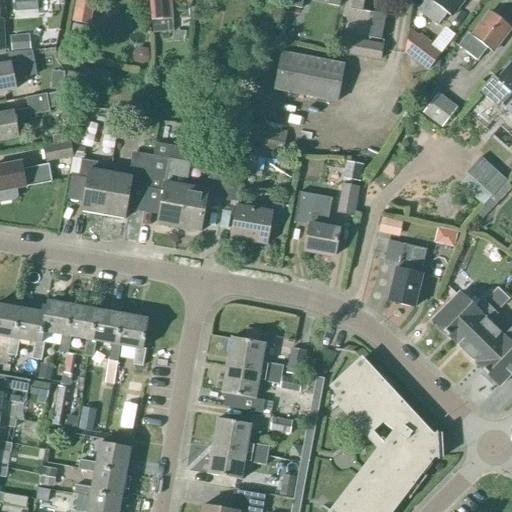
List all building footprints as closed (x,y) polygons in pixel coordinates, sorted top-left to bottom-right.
[(13,0),(15,13),(38,11),(36,0),(13,0)] [(90,26),(94,0),(75,0),(72,22),(90,26)] [(150,0),(152,34),(173,33),(170,0),(150,0)] [(301,10),(303,0),(290,0),(289,7),(301,10)] [(339,0),(338,8),(339,8),(340,0),(352,0),(351,10),(362,12),(364,0),(339,0)] [(427,0),(418,12),(437,26),(447,14),(452,18),(465,0),(427,0)] [(492,53),(511,28),(490,13),(472,37),(468,34),(458,47),(477,62),(487,49),(492,53)] [(381,41),(386,16),(373,14),(368,39),(381,41)] [(86,46),(89,29),(73,26),(70,43),(86,46)] [(405,54),(427,72),(441,55),(430,46),(431,44),(420,35),(419,38),(408,30),(405,54)] [(380,62),(383,46),(352,39),(348,56),(380,62)] [(8,54),(7,50),(0,51),(0,93),(15,91),(13,80),(36,76),(32,52),(8,54)] [(336,103),(343,66),(282,54),(275,91),(336,103)] [(511,62),(496,81),(492,77),(478,92),(495,107),(498,104),(511,116),(511,62)] [(83,91),(86,78),(68,74),(65,86),(83,91)] [(442,129),(457,108),(438,95),(423,116),(442,129)] [(0,142),(17,139),(15,127),(31,124),(30,116),(49,113),(46,96),(26,99),(29,111),(0,115),(0,142)] [(115,132),(118,116),(106,114),(103,130),(115,132)] [(284,153),(287,132),(241,122),(236,143),(284,153)] [(74,155),(74,156),(71,142),(43,147),(46,163),(73,159),(74,155)] [(179,230),(186,188),(191,163),(173,160),(175,148),(155,145),(153,157),(147,189),(145,197),(162,200),(157,226),(179,230)] [(242,170),(245,147),(233,146),(230,168),(242,170)] [(103,216),(110,174),(97,172),(99,164),(83,161),(85,154),(74,152),(74,156),(73,159),(70,175),(88,178),(82,213),(103,216)] [(147,189),(153,157),(132,153),(129,169),(125,169),(123,177),(110,174),(103,216),(124,220),(130,186),(147,189)] [(492,197),(493,196),(506,181),(481,158),(466,174),(492,197)] [(23,171),(21,163),(0,166),(0,204),(15,201),(18,197),(17,190),(26,188),(39,185),(39,186),(52,183),(49,166),(23,171)] [(363,166),(346,163),(344,176),(361,179),(363,166)] [(223,201),(228,176),(229,170),(211,167),(208,183),(201,182),(199,190),(186,188),(179,230),(200,234),(206,199),(213,200),(213,199),(223,201)] [(228,176),(223,201),(238,204),(242,178),(228,176)] [(511,187),(507,182),(477,214),(484,220),(511,189),(511,187)] [(352,216),(357,189),(344,186),(339,214),(352,216)] [(278,235),(283,206),(274,204),(272,214),(236,208),(231,239),(266,246),(268,234),(278,235)] [(334,258),(339,231),(325,229),(327,216),(312,213),(305,252),(334,258)] [(400,236),(403,221),(383,218),(380,233),(400,236)] [(440,226),(435,241),(454,248),(459,232),(440,226)] [(422,267),(426,251),(404,246),(398,270),(396,270),(388,303),(414,309),(422,276),(413,273),(415,266),(422,267)] [(475,307),(459,292),(432,320),(454,342),(490,307),(482,300),(475,307)] [(68,338),(73,307),(47,302),(45,314),(46,314),(43,332),(44,332),(62,336),(59,353),(69,354),(71,338),(68,338)] [(19,341),(15,341),(21,310),(0,306),(0,337),(10,340),(4,372),(13,374),(16,357),(19,341)] [(93,342),(98,312),(73,307),(68,338),(71,338),(87,341),(84,357),(93,359),(96,343),(93,342)] [(476,364),(504,335),(491,322),(498,315),(490,307),(454,342),(476,364)] [(46,314),(45,314),(21,310),(15,341),(19,341),(35,344),(32,360),(41,362),(44,344),(41,343),(44,332),(43,332),(46,314)] [(117,346),(122,316),(98,312),(93,342),(96,343),(112,346),(109,362),(118,363),(121,347),(117,346)] [(117,346),(121,347),(136,350),(133,366),(142,368),(145,350),(142,350),(148,320),(122,316),(117,346)] [(504,335),(476,364),(499,387),(511,373),(511,328),(504,335)] [(226,367),(281,376),(283,367),(268,365),(267,367),(261,366),(265,345),(258,344),(260,331),(246,329),(244,341),(231,339),(226,367)] [(301,377),(307,352),(291,349),(286,374),(301,377)] [(428,434),(392,394),(397,389),(377,368),(372,373),(361,361),(331,388),(338,396),(332,402),(376,450),(328,511),(391,511),(403,496),(409,500),(427,477),(421,472),(430,461),(439,461),(437,433),(428,434)] [(53,367),(40,365),(38,380),(50,382),(53,367)] [(280,386),(281,376),(226,367),(221,394),(255,400),(258,380),(265,381),(265,383),(280,386)] [(280,386),(279,390),(306,395),(309,381),(281,376),(280,386)] [(0,416),(3,402),(19,405),(20,395),(17,395),(19,381),(0,377),(0,416)] [(76,390),(83,391),(85,378),(78,377),(76,390)] [(299,511),(324,380),(316,378),(290,511),(299,511)] [(16,420),(0,417),(0,426),(15,429),(16,420)] [(292,422),(272,419),(269,432),(289,436),(292,422)] [(212,448),(267,457),(269,448),(254,446),(253,448),(247,447),(250,426),(217,420),(212,448)] [(12,445),(0,443),(0,452),(10,454),(12,445)] [(95,470),(125,476),(130,450),(99,444),(96,464),(80,461),(78,471),(94,473),(95,470)] [(289,461),(267,457),(212,448),(207,475),(240,481),(244,461),(251,462),(250,464),(270,467),(268,478),(262,477),(259,493),(283,497),(289,461)] [(57,471),(42,468),(39,485),(53,488),(57,471)] [(121,500),(125,476),(95,470),(94,473),(91,489),(75,486),(74,495),(90,498),(90,495),(121,500)] [(37,489),(35,501),(48,503),(50,491),(37,489)] [(0,503),(26,508),(27,499),(3,495),(0,494),(0,503)] [(260,511),(262,500),(233,494),(229,511),(201,507),(200,511),(260,511)] [(118,511),(121,500),(90,495),(90,498),(87,511),(75,511),(71,511),(70,511),(118,511)]
